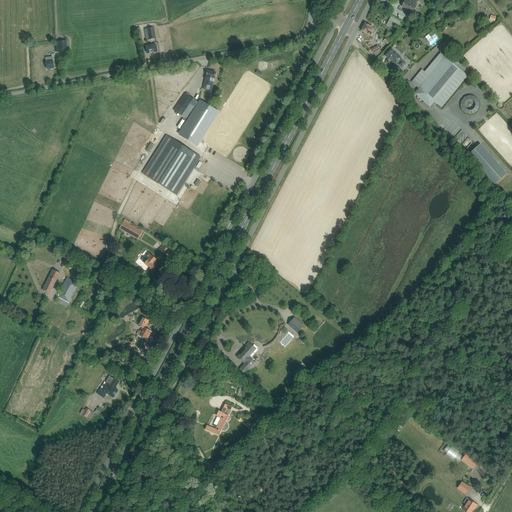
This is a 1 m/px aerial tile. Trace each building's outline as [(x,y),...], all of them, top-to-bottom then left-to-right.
[(416,4),(412,2),(413,2),(409,0),(408,0),(408,2),(405,0),(404,0),(401,6),(408,10),(409,8),(413,10),(416,4)] [(392,17),(390,21),(398,24),(397,26),(402,28),(405,21),(392,17)] [(368,25),(365,23),(361,31),(370,36),(372,33),(373,33),(374,33),(375,32),(376,30),(375,29),(374,28),(373,27),(372,27),(374,24),(370,22),(368,25)] [(426,38),(433,46),(441,39),(433,31),(426,38)] [(67,41),(59,41),(59,52),(67,51),(67,41)] [(157,52),(156,45),(146,46),(147,53),(157,52)] [(371,49),(375,55),(381,52),(378,46),(371,49)] [(400,57),(391,49),(385,56),(394,64),(395,63),(397,64),(402,68),(406,63),(401,59),(401,60),(399,58),(400,57)] [(441,107),(467,76),(441,53),(440,53),(424,72),(422,70),(412,83),(419,89),(415,94),(418,97),(420,95),(425,99),(423,101),(430,107),(435,101),(441,107)] [(54,68),(53,57),(46,58),(46,62),(47,69),(54,68)] [(207,71),(204,89),(212,91),(216,72),(207,71)] [(484,104),(470,94),(461,105),(463,107),(461,109),(473,118),(484,104)] [(186,119),(197,102),(189,96),(178,113),(186,119)] [(142,174),(175,194),(200,156),(174,140),(167,135),(142,174)] [(469,156),(496,186),(509,174),(482,145),(469,156)] [(120,227),(138,238),(142,232),(126,223),(127,221),(125,219),(120,227)] [(159,250),(166,255),(169,251),(163,245),(159,250)] [(142,260),(141,261),(145,264),(149,267),(149,268),(149,269),(150,269),(151,270),(151,269),(152,270),(155,266),(154,265),(157,262),(156,260),(149,253),(145,257),(144,257),(143,258),(142,259),(142,260)] [(60,273),(53,270),(43,290),(49,293),(60,273)] [(65,287),(59,297),(69,302),(71,298),(74,291),(75,291),(79,284),(67,277),(63,285),(63,284),(62,286),(65,287)] [(147,319),(143,317),(138,325),(143,328),(140,332),(139,331),(137,334),(145,338),(150,330),(145,328),(147,324),(145,323),(147,319)] [(294,318),(288,325),(297,333),(304,326),(294,318)] [(242,352),(238,356),(241,359),(241,360),(245,363),(240,369),(244,373),(254,362),(249,357),(250,355),(252,357),(255,353),(258,349),(258,348),(254,344),(253,346),(249,342),(246,344),(247,345),(246,347),(245,348),(243,350),(244,350),(242,352)] [(107,381),(107,382),(103,389),(101,388),(99,391),(97,394),(104,398),(106,395),(105,395),(106,393),(113,397),(114,396),(115,396),(117,392),(117,391),(118,390),(117,390),(117,389),(115,388),(119,381),(115,379),(114,380),(110,377),(107,381)] [(221,431),(228,415),(223,413),(226,408),(230,410),(232,407),(225,404),(221,412),(219,410),(216,415),(221,418),(215,429),(207,425),(205,430),(219,435),(221,431)] [(83,409),(80,413),(86,417),(87,416),(90,411),(90,410),(86,408),(85,410),(83,409)] [(451,447),(448,445),(443,451),(446,454),(445,455),(453,461),(454,459),(458,462),(463,455),(459,453),(460,451),(452,445),(451,447)] [(467,453),(461,460),(467,465),(468,464),(473,468),(478,461),(467,453)] [(461,482),(458,488),(465,493),(469,487),(467,486),(461,482)] [(466,505),(463,510),(466,511),(470,511),(476,504),(467,499),(464,503),(466,505)]
